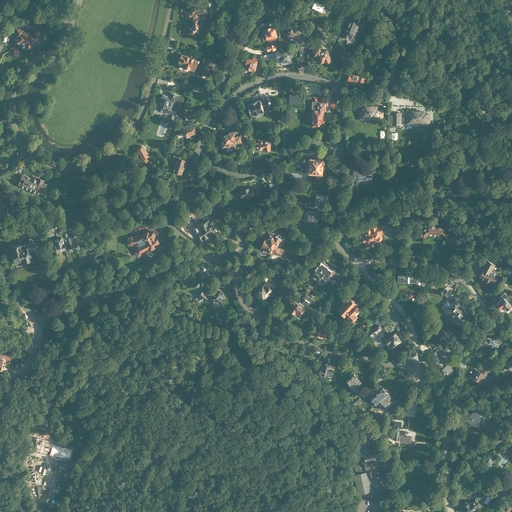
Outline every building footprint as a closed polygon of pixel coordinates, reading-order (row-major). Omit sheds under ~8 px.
[(311,0),(308,6),(320,12),(321,11),(323,12),(326,5),(317,1),(318,0),(317,0),(311,0)] [(193,24),(189,31),(190,32),(189,32),(194,35),(195,34),(195,35),(200,26),(201,26),(199,17),(208,15),(207,9),(190,11),(191,14),(192,14),(192,15),(193,23),(193,24)] [(345,36),(344,37),(353,41),(354,39),(358,30),(359,31),(362,24),(361,24),(362,20),(356,17),(356,18),(352,17),(344,35),(345,36)] [(225,36),(226,36),(228,37),(227,38),(227,40),(230,41),(231,41),(232,40),(235,35),(236,33),(236,32),(231,29),(232,29),(227,26),(222,34),(225,36)] [(277,40),(276,37),(277,37),(275,27),(271,28),(266,29),(265,30),(264,31),(265,34),(266,34),(268,41),(269,41),(277,40)] [(25,47),(27,31),(24,30),(23,30),(23,28),(20,28),(20,29),(16,28),(14,44),(21,45),(21,46),(22,47),(23,48),(25,47)] [(287,35),(286,36),(286,37),(288,38),(294,40),(298,30),(294,28),(294,29),(290,28),(288,35),(287,35)] [(27,31),(25,47),(31,48),(32,45),(33,46),(34,46),(35,46),(36,46),(37,46),(37,43),(39,44),(41,31),(33,30),(33,32),(27,31)] [(298,30),(294,40),(295,41),(295,39),(300,41),(301,39),(303,40),(304,38),(306,34),(298,30)] [(308,46),(308,51),(308,53),(313,51),(316,58),(319,57),(321,63),(325,61),(326,63),(332,60),(327,49),(323,51),(321,47),(320,47),(314,50),(313,48),(315,47),(314,43),(308,46)] [(308,51),(308,46),(307,47),(303,46),(302,50),(299,50),(300,56),(308,56),(308,53),(308,51)] [(278,51),(279,57),(280,57),(281,62),(282,65),(291,64),(291,61),(292,61),(291,56),(293,55),(292,50),(278,51)] [(182,54),(179,63),(180,64),(179,66),(180,66),(184,68),(185,67),(185,68),(190,70),(190,69),(195,71),(199,60),(182,54)] [(251,69),(255,70),(257,60),(257,58),(253,57),(253,60),(247,59),(246,63),(245,64),(244,67),(245,68),(246,68),(246,69),(251,69)] [(205,69),(213,73),(214,71),(215,71),(217,66),(216,66),(218,63),(209,59),(207,58),(203,66),(205,67),(205,68),(205,69)] [(358,83),(362,85),(366,77),(352,71),(351,75),(350,75),(348,80),(349,80),(349,82),(349,83),(352,84),(353,83),(353,82),(358,84),(358,83)] [(172,122),(177,108),(174,107),(176,102),(178,103),(180,97),(176,96),(176,95),(172,93),(171,97),(163,95),(162,99),(159,106),(160,106),(159,109),(160,110),(163,111),(163,112),(164,112),(165,113),(165,112),(170,115),(171,115),(169,120),(172,121),(172,122)] [(313,101),(313,103),(312,103),(312,104),(312,105),(312,106),(312,107),(312,108),(312,110),(313,110),(313,125),(319,125),(319,126),(320,127),(323,127),(323,126),(324,126),(324,124),(326,124),(326,118),(325,118),(325,113),(324,113),(324,110),(326,110),(326,102),(325,102),(325,97),(321,97),(318,97),(318,96),(314,96),(314,97),(305,97),(305,94),(305,93),(304,94),(298,93),(297,93),(290,93),(290,94),(290,102),(296,102),(297,103),(298,103),(298,102),(304,103),(305,102),(305,101),(313,101)] [(269,98),(265,99),(268,107),(268,109),(271,109),(274,109),(274,111),(278,111),(278,109),(280,109),(280,103),(271,103),(269,98)] [(252,116),(253,115),(254,117),(264,114),(263,112),(265,112),(261,100),(248,104),(249,105),(248,106),(248,108),(250,108),(252,116)] [(360,109),(360,119),(366,119),(366,118),(368,117),(369,118),(371,118),(374,118),(375,118),(377,118),(377,119),(383,119),(383,110),(382,110),(377,110),(377,107),(374,107),(369,107),(366,107),(366,109),(360,109)] [(407,114),(407,124),(413,124),(424,124),(430,124),(430,114),(429,114),(429,115),(424,114),(424,112),(421,112),(421,111),(416,111),(416,112),(413,111),(413,114),(407,114)] [(401,112),(393,112),(393,125),(401,125),(401,112)] [(189,124),(187,124),(187,125),(182,126),(179,127),(180,133),(183,132),(184,137),(190,136),(191,137),(194,136),(195,135),(195,133),(194,129),(195,129),(194,124),(193,121),(188,122),(189,124)] [(242,142),(240,136),(235,137),(234,131),(230,132),(230,131),(228,132),(228,134),(221,135),(224,146),(226,146),(226,150),(232,148),(231,145),(234,144),(237,144),(237,143),(242,142)] [(257,143),(258,150),(265,149),(266,151),(271,150),(271,148),(272,148),(270,140),(269,137),(258,139),(258,142),(257,143)] [(141,163),(147,159),(145,155),(146,155),(147,154),(144,148),(143,149),(142,147),(137,150),(140,154),(137,156),(141,163)] [(174,172),(182,174),(186,160),(183,159),(184,155),(175,152),(174,156),(178,158),(174,172)] [(325,164),(325,162),(324,162),(324,159),(311,158),(310,159),(307,159),(307,163),(310,163),(309,173),(323,175),(324,165),(325,164)] [(7,173),(1,177),(3,181),(7,182),(9,176),(7,173)] [(366,177),(366,174),(353,174),(351,194),(358,194),(357,188),(366,187),(366,183),(373,183),(372,177),(366,177)] [(42,183),(43,181),(37,178),(36,181),(36,180),(35,180),(35,179),(34,179),(34,178),(33,178),(33,179),(32,179),(23,175),(20,181),(20,180),(18,185),(19,185),(18,186),(28,189),(28,190),(31,191),(40,194),(44,184),(42,183)] [(291,187),(290,181),(277,184),(278,190),(291,187)] [(273,184),(267,185),(268,193),(279,191),(277,185),(273,186),(273,184)] [(262,197),(260,189),(253,190),(253,186),(239,189),(242,200),(255,197),(255,199),(262,197)] [(307,204),(307,211),(309,211),(308,221),(308,222),(312,222),(312,221),(317,222),(317,221),(318,221),(319,217),(317,216),(318,212),(321,212),(321,208),(314,207),(314,205),(307,204)] [(212,233),(212,232),(210,227),(211,226),(208,220),(196,227),(203,238),(212,233)] [(366,230),(362,231),(363,236),(365,241),(366,241),(366,243),(372,242),(372,243),(378,242),(378,240),(379,240),(379,239),(381,239),(382,237),(382,235),(381,233),(387,231),(388,233),(391,232),(391,229),(390,225),(391,225),(390,221),(390,220),(385,221),(381,222),(381,224),(377,225),(365,228),(366,230)] [(450,233),(442,227),(430,226),(420,231),(424,237),(429,235),(442,235),(446,239),(450,233)] [(66,249),(61,234),(61,231),(56,232),(55,228),(45,231),(47,238),(56,235),(57,238),(54,239),(57,251),(66,249)] [(271,252),(272,252),(274,247),(273,245),(275,241),(274,240),(275,237),(275,236),(275,235),(275,233),(273,232),(273,231),(273,229),(271,228),(269,228),(267,230),(265,232),(260,230),(257,235),(262,237),(263,236),(265,237),(266,233),(269,232),(271,233),(271,234),(268,240),(266,239),(262,246),(263,249),(269,252),(269,250),(271,252)] [(128,238),(127,238),(127,245),(128,245),(132,245),(132,246),(133,245),(133,246),(135,246),(139,252),(136,253),(138,256),(151,249),(150,247),(158,243),(155,238),(154,239),(152,237),(154,236),(152,231),(150,232),(149,229),(142,233),(143,235),(142,236),(139,237),(138,235),(134,237),(128,237),(128,238)] [(61,234),(66,249),(77,245),(73,231),(69,232),(69,234),(67,235),(67,232),(61,234)] [(274,247),(272,252),(274,253),(274,252),(281,255),(284,249),(281,248),(285,240),(282,238),(281,237),(281,235),(278,234),(276,235),(275,235),(275,236),(275,237),(274,240),(275,241),(273,245),(274,247)] [(19,244),(24,260),(24,262),(30,260),(29,257),(31,256),(30,250),(34,249),(34,247),(35,246),(34,241),(33,241),(32,237),(25,239),(26,243),(20,244),(19,244)] [(24,260),(19,244),(11,246),(15,263),(24,260)] [(314,277),(316,279),(318,277),(319,277),(321,274),(320,274),(322,272),(324,273),(328,266),(327,264),(324,262),(322,262),(321,261),(321,262),(320,262),(318,265),(317,264),(313,268),(316,270),(316,271),(317,272),(314,277)] [(481,277),(493,284),(498,275),(490,271),(492,267),(493,265),(489,262),(487,264),(484,271),(481,277)] [(318,277),(316,279),(319,281),(320,279),(323,282),(326,278),(328,280),(329,278),(328,277),(329,275),(332,276),(336,271),(336,270),(334,269),(333,269),(329,266),(328,266),(324,273),(322,272),(320,274),(321,274),(319,277),(318,277)] [(260,278),(266,283),(271,277),(265,272),(260,278)] [(411,282),(417,282),(417,280),(422,280),(422,285),(425,286),(428,281),(422,278),(422,277),(417,277),(418,275),(410,275),(410,273),(407,273),(407,275),(399,275),(399,282),(405,282),(406,283),(407,283),(408,283),(409,283),(410,283),(411,282)] [(283,289),(288,292),(292,285),(288,282),(283,289)] [(272,290),(266,285),(264,287),(263,286),(256,294),(264,300),(272,290)] [(209,295),(207,297),(209,299),(217,305),(222,298),(223,298),(226,295),(223,292),(218,288),(217,290),(214,289),(213,291),(212,290),(210,292),(211,293),(209,295)] [(198,296),(204,301),(209,295),(203,290),(198,296)] [(509,295),(505,291),(502,294),(502,295),(499,298),(500,299),(497,303),(498,304),(496,305),(496,307),(498,308),(500,308),(501,307),(504,311),(506,311),(507,309),(509,311),(511,308),(511,293),(510,294),(509,295)] [(299,307),(295,312),(294,314),(298,317),(300,314),(302,314),(303,314),(305,311),(304,311),(310,302),(312,299),(306,295),(304,298),(305,299),(304,301),(303,303),(300,302),(297,306),(299,307)] [(291,309),(295,312),(299,307),(297,306),(300,302),(303,303),(304,301),(305,299),(304,298),(303,299),(298,296),(296,299),(294,298),(291,302),(294,304),(291,309)] [(338,309),(345,316),(352,308),(351,306),(355,301),(350,296),(349,296),(345,300),(345,301),(344,302),(345,302),(343,304),(338,309)] [(448,301),(444,304),(447,308),(446,309),(451,313),(455,317),(459,322),(460,321),(463,324),(466,321),(463,318),(468,313),(463,308),(465,307),(462,304),(460,305),(456,300),(451,304),(448,301)] [(352,308),(345,316),(347,315),(352,320),(353,319),(355,319),(357,317),(357,315),(357,314),(361,310),(359,308),(356,304),(357,303),(355,301),(351,306),(352,308)] [(321,337),(323,337),(323,336),(326,337),(329,329),(319,325),(316,334),(321,337)] [(379,325),(368,333),(371,337),(374,334),(375,335),(376,333),(379,331),(388,344),(391,342),(397,353),(402,349),(398,343),(400,341),(395,333),(390,336),(384,327),(382,329),(379,325)] [(488,345),(492,347),(492,346),(498,348),(501,340),(497,339),(498,338),(494,337),(494,338),(488,335),(487,338),(486,338),(484,343),(488,345)] [(2,358),(6,360),(10,361),(11,354),(3,352),(4,348),(0,347),(0,358),(2,359),(2,358)] [(436,347),(431,351),(437,356),(432,360),(435,363),(434,364),(438,369),(441,366),(442,368),(445,365),(446,366),(443,368),(448,374),(453,369),(444,360),(446,359),(443,356),(446,353),(440,347),(438,349),(436,347)] [(511,360),(508,362),(509,363),(502,372),(506,376),(511,370),(511,371),(511,370),(511,360)] [(328,375),(332,376),(335,366),(330,365),(329,363),(327,363),(325,364),(324,366),(322,365),(320,373),(322,373),(328,375)] [(482,372),(475,368),(470,377),(482,383),(485,378),(490,368),(485,366),(482,372)] [(355,390),(355,391),(361,386),(360,384),(362,382),(358,377),(358,375),(357,374),(355,374),(355,373),(354,373),(352,371),(349,374),(351,376),(346,380),(347,381),(355,390)] [(371,398),(376,404),(381,400),(379,397),(383,393),(384,395),(388,392),(387,391),(388,389),(386,387),(384,387),(383,387),(381,384),(378,387),(380,390),(371,398)] [(381,400),(376,404),(381,409),(386,406),(391,402),(390,402),(392,400),(390,398),(392,396),(388,392),(384,395),(383,393),(379,397),(381,400)] [(352,401),(355,405),(361,399),(358,396),(352,401)] [(480,423),(479,420),(482,416),(489,421),(492,415),(478,405),(466,421),(477,428),(480,423)] [(374,418),(377,422),(382,417),(380,414),(379,415),(377,412),(372,416),(374,418)] [(393,423),(392,426),(393,426),(393,427),(393,428),(395,428),(393,440),(399,440),(399,439),(400,440),(399,441),(410,443),(411,437),(405,436),(405,435),(406,432),(400,432),(400,431),(398,430),(399,428),(401,429),(402,423),(394,422),(393,422),(394,422),(394,423),(393,423)] [(364,437),(352,448),(358,454),(368,449),(369,454),(364,455),(366,462),(376,460),(375,456),(371,436),(364,437)] [(41,446),(36,444),(35,448),(40,449),(39,454),(43,454),(44,450),(49,451),(51,451),(50,454),(70,458),(72,449),(52,445),(52,448),(45,446),(46,443),(42,442),(41,446)] [(356,474),(354,474),(356,486),(358,494),(368,492),(368,496),(389,491),(385,476),(383,476),(380,460),(376,461),(376,460),(366,462),(366,463),(355,466),(356,474)] [(468,503),(464,506),(468,511),(470,511),(474,509),(475,509),(482,504),(481,502),(483,499),(481,498),(484,495),(474,495),(475,502),(468,503)] [(506,506),(505,505),(504,505),(503,506),(503,507),(500,506),(497,511),(509,511),(510,511),(509,511),(511,507),(511,506),(511,503),(508,501),(507,502),(506,503),(507,504),(506,506)]
